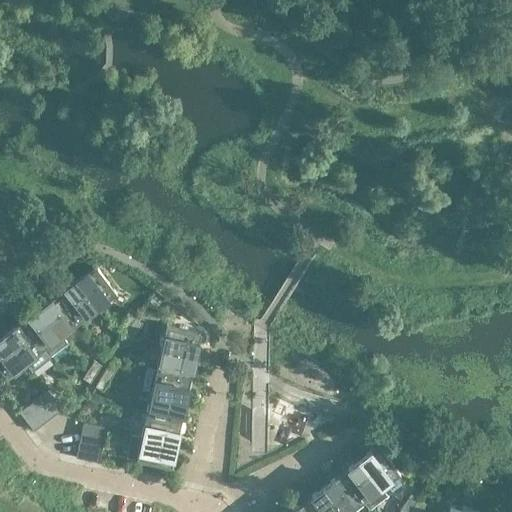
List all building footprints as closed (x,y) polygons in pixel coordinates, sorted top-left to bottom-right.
[(116,292),(97,267),(95,264),(87,270),(76,279),(97,307),(116,292)] [(97,307),(76,279),(64,287),(64,288),(58,293),(79,321),(97,307)] [(79,321),(58,293),(51,298),(40,306),(61,335),(79,321)] [(61,335),(40,306),(28,315),(22,320),(43,348),(61,335)] [(129,328),(135,318),(127,313),(121,323),(129,328)] [(136,332),(142,323),(135,318),(129,328),(136,332)] [(43,348),(22,320),(15,325),(3,334),(25,362),(43,348)] [(123,337),(129,328),(121,323),(115,332),(123,337)] [(198,340),(200,332),(197,331),(166,324),(161,347),(195,355),(199,340),(198,340)] [(130,342),(136,332),(129,328),(123,337),(130,342)] [(25,362),(3,334),(0,336),(0,368),(6,377),(25,362)] [(192,369),(195,355),(161,347),(156,369),(190,377),(192,369)] [(95,374),(101,365),(93,361),(88,369),(95,374)] [(90,383),(95,374),(88,369),(82,378),(90,383)] [(108,382),(114,373),(106,369),(101,377),(108,382)] [(188,385),(190,377),(156,369),(151,391),(186,399),(189,385),(188,385)] [(103,391),(108,382),(101,377),(95,386),(103,391)] [(62,409),(48,390),(38,397),(53,416),(62,409)] [(183,413),(186,399),(151,391),(146,414),(180,421),(182,413),(183,413)] [(53,416),(38,397),(29,404),(43,423),(53,416)] [(43,423),(29,404),(19,412),(34,431),(43,423)] [(179,430),(180,421),(146,414),(141,436),(176,444),(179,430)] [(104,439),(106,428),(107,427),(83,422),(81,434),(104,439)] [(101,451),(104,439),(81,434),(78,446),(101,451)] [(173,458),(176,444),(141,436),(136,459),(167,466),(170,467),(172,458),(173,458)] [(399,473),(380,448),(378,445),(371,450),(370,450),(359,459),(381,487),(399,473)] [(99,462),(101,451),(78,446),(75,457),(99,462)] [(381,487),(359,459),(347,468),(348,468),(341,473),(363,501),(381,487)] [(348,511),(363,501),(341,473),(334,478),(323,487),(342,511),(348,511)] [(342,511),(323,487),(311,496),(312,496),(305,501),(313,511),(342,511)] [(412,507),(418,498),(410,494),(405,502),(412,507)] [(419,511),(420,511),(426,503),(418,498),(412,507),(419,511)] [(313,511),(305,501),(298,506),(290,511),(313,511)] [(400,511),(409,511),(412,507),(405,502),(399,511),(400,511)]
